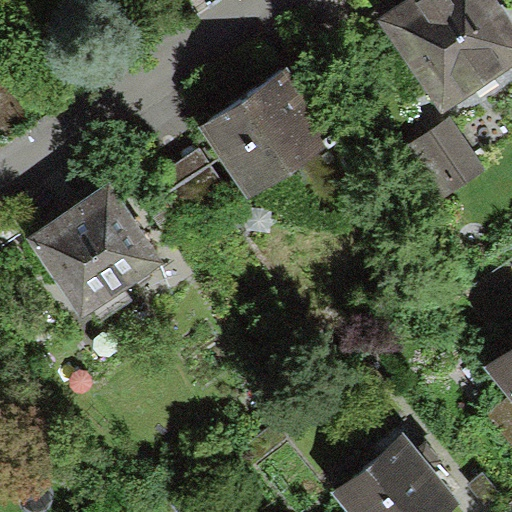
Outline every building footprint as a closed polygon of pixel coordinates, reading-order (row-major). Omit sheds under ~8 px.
[(511,70),(511,47),(481,0),(402,0),(367,23),(431,122),(511,70)] [(320,162),(274,86),(204,129),(250,205),(320,162)] [(148,262),(103,193),(25,244),(71,313),(148,262)] [(511,348),(480,371),(511,418),(511,348)] [(445,511),(397,448),(337,493),(350,511),(445,511)]
